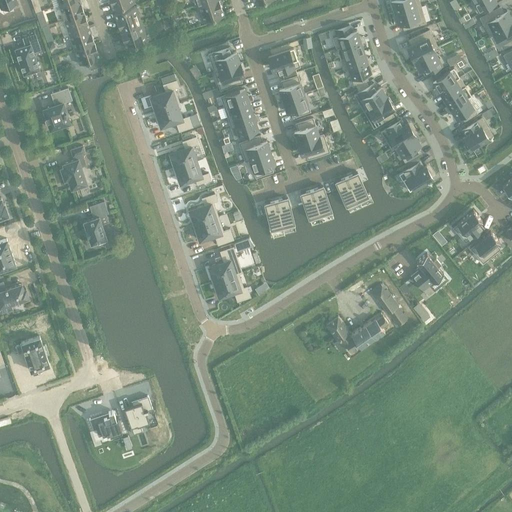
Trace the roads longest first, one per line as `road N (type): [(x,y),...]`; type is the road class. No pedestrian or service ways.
road 1 (residential): [(0,99),(94,379)]
road 2 (residential): [(455,188),(426,222),(251,323),(213,330)]
road 3 (residential): [(213,330),(198,314),(122,87)]
road 4 (unclassified): [(213,330),(200,365),(223,444),(119,511)]
road 5 (residential): [(455,188),(436,129),(390,60),(374,3)]
road 6 (residential): [(251,45),(295,184)]
road 7 (residential): [(374,3),(251,45)]
